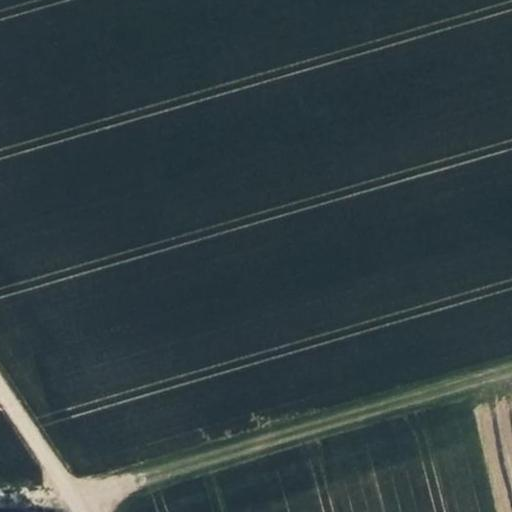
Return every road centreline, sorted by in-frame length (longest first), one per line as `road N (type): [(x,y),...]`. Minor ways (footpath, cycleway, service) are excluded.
road 1 (track): [(0,503),(80,496),(167,475),(511,368)]
road 2 (track): [(87,511),(0,379)]
